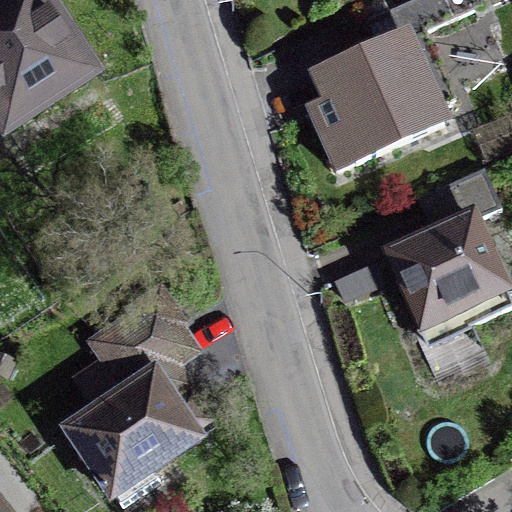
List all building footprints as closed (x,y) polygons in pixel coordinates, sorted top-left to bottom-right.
[(68,31),(47,0),(17,0),(0,11),(0,117),(7,128),(86,76),(60,37),(68,31)] [(477,0),(423,0),(412,5),(424,34),(481,9),(477,0)] [(311,116),(338,174),(444,126),(437,110),(457,101),(433,50),(413,59),(404,41),(320,80),(332,106),(311,116)] [(500,208),(484,171),(420,200),(437,238),(391,258),(396,269),(393,271),(403,294),(407,293),(424,331),(463,314),(470,329),(511,310),(472,221),(500,208)] [(343,267),(343,293),(386,292),(386,266),(343,267)] [(181,325),(162,297),(94,342),(113,370),(178,327),(181,325)] [(128,393),(69,431),(122,509),(161,483),(153,470),(198,440),(171,401),(190,388),(176,367),(196,353),(178,327),(113,370),(128,393)]
